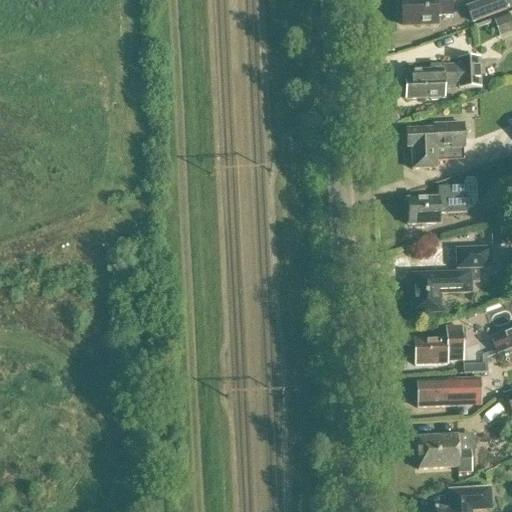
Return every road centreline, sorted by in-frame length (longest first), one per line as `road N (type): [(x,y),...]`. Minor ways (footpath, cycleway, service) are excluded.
road 1 (track): [(170,0),(198,511)]
road 2 (tertiary): [(354,511),(332,0)]
